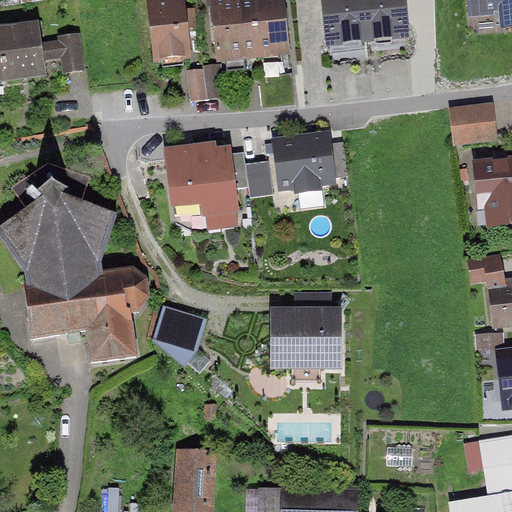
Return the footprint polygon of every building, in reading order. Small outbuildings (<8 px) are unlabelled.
[(371,53),(365,0),(322,0),(329,57),(371,53)] [(414,48),(409,0),(365,0),(371,53),(414,48)] [(511,0),(455,0),(458,17),(497,11),(500,34),(511,32),(511,0)] [(187,3),(149,6),(153,62),(191,60),(187,3)] [(277,4),(210,6),(212,66),(279,64),(277,4)] [(38,24),(0,30),(0,87),(42,81),(39,65),(60,61),(63,79),(86,76),(80,36),(41,42),(38,24)] [(488,111),(450,113),(452,149),(490,147),(488,111)] [(325,140),(269,146),(274,189),(329,183),(325,140)] [(230,150),(168,157),(175,221),(237,214),(230,150)] [(28,212),(0,231),(0,236),(28,278),(29,285),(26,288),(33,340),(89,331),(93,364),(115,361),(137,358),(132,314),(140,313),(149,301),(148,282),(135,271),(103,276),(102,266),(120,218),(83,205),(92,178),(50,164),(12,189),(28,212)] [(511,166),(471,173),(480,233),(511,228),(511,166)] [(334,303),(333,290),(296,292),(296,305),(334,303)] [(511,290),(485,294),(491,334),(511,330),(511,290)] [(208,321),(165,308),(155,342),(163,350),(180,365),(188,352),(196,356),(201,349),(201,345),(208,321)] [(340,318),(268,318),(268,375),(340,375),(340,318)] [(511,357),(497,359),(503,411),(511,409),(511,357)] [(511,511),(511,449),(483,454),(490,505),(457,509),(457,511),(511,511)] [(212,511),(215,460),(183,459),(181,511),(212,511)] [(347,511),(348,500),(282,499),(281,511),(347,511)]
